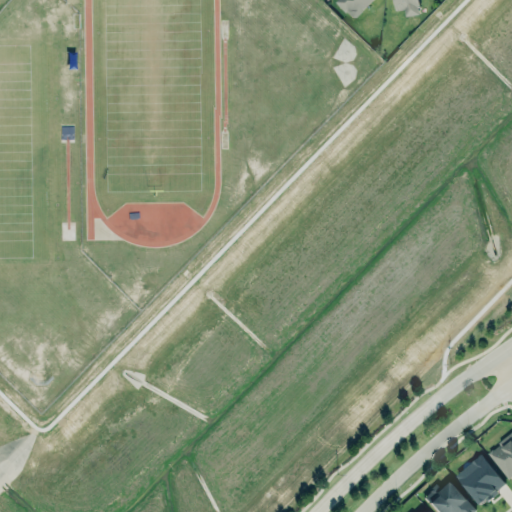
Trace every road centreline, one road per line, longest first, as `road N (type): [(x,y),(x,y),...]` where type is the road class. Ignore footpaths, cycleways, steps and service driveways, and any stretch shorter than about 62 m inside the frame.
road 1 (secondary): [(511,341),(392,433),(312,511)]
road 2 (secondary): [(360,511),(511,380)]
